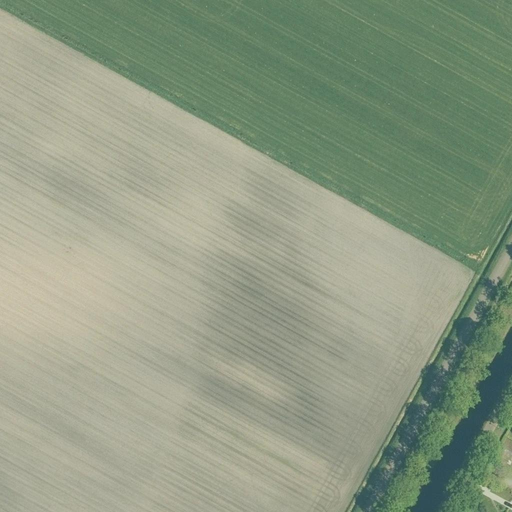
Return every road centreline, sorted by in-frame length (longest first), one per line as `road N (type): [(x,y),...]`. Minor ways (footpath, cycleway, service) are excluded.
road 1 (unclassified): [(367,511),(511,248)]
road 2 (unclassified): [(442,511),(511,385)]
